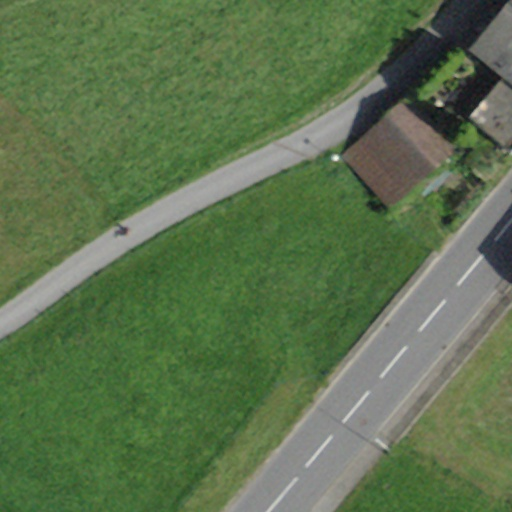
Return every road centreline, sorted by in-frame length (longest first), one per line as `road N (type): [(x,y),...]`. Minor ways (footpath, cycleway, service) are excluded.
road 1 (residential): [(0,319),(126,232),(316,135),(384,89),(475,0)]
road 2 (primary): [(511,219),(267,511)]
